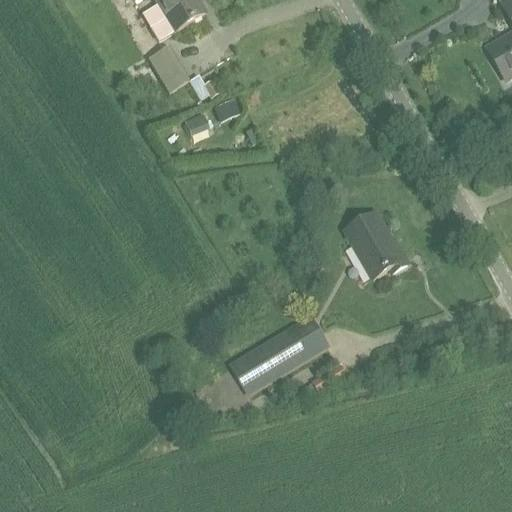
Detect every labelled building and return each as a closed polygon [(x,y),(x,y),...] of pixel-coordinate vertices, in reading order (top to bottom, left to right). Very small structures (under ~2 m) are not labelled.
[(205,17),(195,0),(153,0),(174,35),(205,17)] [(511,25),(511,37),(488,51),(507,84),(511,81),(511,0),(510,0),(501,6),(511,25)] [(169,96),(189,84),(169,50),(148,62),(169,96)] [(211,101),(218,96),(211,85),(204,89),(211,101)] [(214,112),(220,126),(229,123),(240,118),(235,107),(234,103),(213,111),(214,112)] [(195,121),(200,134),(208,131),(204,122),(203,118),(195,121)] [(346,235),(374,283),(390,273),(393,277),(409,267),(394,242),(386,247),(381,238),(386,235),(376,217),(346,235)] [(249,398),(328,350),(311,321),(231,370),(249,398)] [(340,369),(314,385),(321,398),(348,381),(340,369)] [(313,385),(305,390),(312,403),(321,398),(313,385)]
